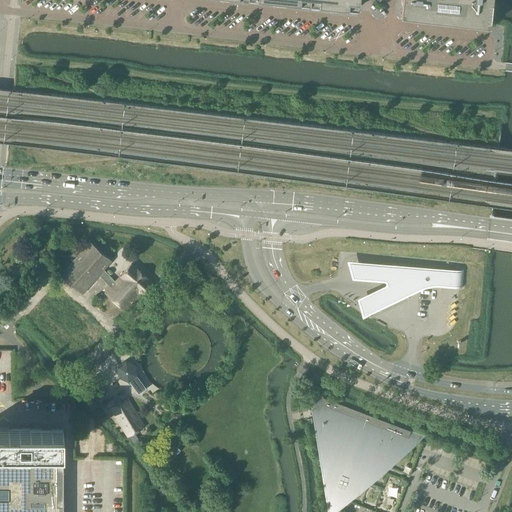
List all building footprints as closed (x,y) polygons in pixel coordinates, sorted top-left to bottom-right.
[(490,17),(491,0),(401,0),(401,7),(400,14),(455,21),(489,25),(490,17)] [(89,242),(60,275),(81,294),(98,274),(104,281),(109,275),(103,269),(110,261),(111,261),(110,260),(90,243),(90,242),(89,242)] [(365,293),(355,297),(361,316),(383,306),(416,290),(424,287),(432,285),(438,285),(463,288),(464,269),(346,258),(351,278),(383,281),(384,284),(365,293)] [(109,275),(104,281),(110,287),(105,293),(127,312),(153,283),(131,263),(115,282),(109,275)] [(54,283),(24,318),(73,360),(80,352),(86,357),(109,330),(54,283)] [(135,375),(134,372),(132,369),(130,368),(129,367),(126,367),(122,368),(120,370),(119,372),(118,375),(119,378),(120,381),(122,382),(123,383),(126,383),(129,383),(131,382),(133,381),(134,378),(135,375)] [(132,382),(140,393),(148,388),(141,377),(132,382)] [(87,386),(99,400),(106,393),(95,380),(87,386)] [(327,511),(331,511),(346,500),(425,437),(308,392),(327,511)] [(111,408),(127,436),(143,426),(127,398),(111,408)] [(0,511),(62,511),(63,459),(63,429),(8,429),(8,426),(8,429),(3,429),(0,429),(0,511)]
